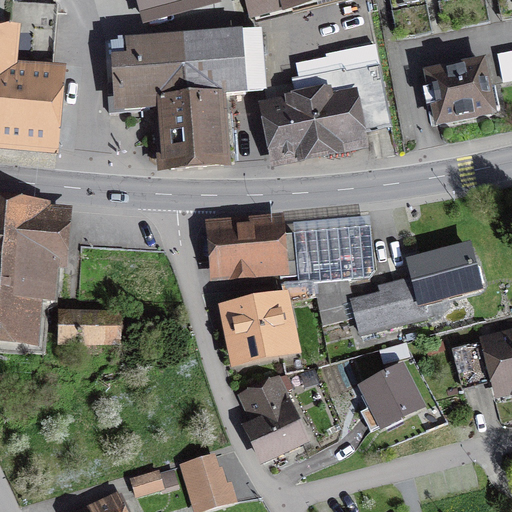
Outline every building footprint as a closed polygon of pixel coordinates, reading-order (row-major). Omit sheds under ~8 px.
[(282,0),(285,11),(331,0),(282,0)] [(490,22),(485,0),(446,0),(437,2),(443,31),(490,22)] [(511,0),(496,0),(501,20),(511,17),(511,0)] [(0,142),(57,147),(63,81),(54,81),(59,37),(57,37),(59,5),(20,2),(14,12),(10,32),(0,31),(0,142)] [(427,4),(391,11),(397,40),(433,33),(427,4)] [(240,36),(245,94),(264,92),(260,34),(240,36)] [(245,94),(240,36),(156,42),(156,48),(130,50),(131,62),(115,63),(116,84),(107,85),(109,114),(161,109),(164,163),(171,169),(225,165),(219,96),(245,94)] [(511,60),(498,63),(502,78),(511,76),(511,60)] [(429,78),(439,124),(491,113),(490,112),(499,110),(494,89),(486,91),(481,67),(429,78)] [(268,111),(277,161),(360,145),(357,130),(390,124),(380,75),(347,82),(345,72),(296,82),(300,99),(287,102),(287,107),(268,111)] [(0,213),(0,338),(26,341),(29,303),(53,305),(61,218),(0,213)] [(280,279),(298,278),(294,235),(276,236),(275,226),(215,231),(219,275),(279,269),(280,279)] [(469,250),(410,266),(416,289),(353,305),(361,336),(426,320),(422,304),(479,289),(469,250)] [(313,283),(313,284),(316,298),(319,312),(344,305),(339,282),(313,283)] [(316,298),(313,284),(287,286),(290,304),(316,298)] [(241,359),(294,348),(285,305),(232,316),(241,359)] [(62,317),(61,344),(79,344),(79,348),(81,348),(81,353),(100,353),(100,344),(115,344),(116,317),(62,317)] [(511,337),(454,353),(462,384),(495,375),(500,393),(511,389),(511,337)] [(418,409),(400,373),(365,390),(374,407),(368,410),(378,429),(418,409)] [(262,461),(303,442),(276,385),(246,399),(259,425),(248,431),(262,461)] [(197,511),(202,511),(234,503),(229,487),(225,488),(220,472),(217,473),(212,459),(184,467),(197,511)] [(163,490),(158,474),(132,482),(136,497),(163,490)] [(121,511),(115,499),(86,511),(121,511)]
